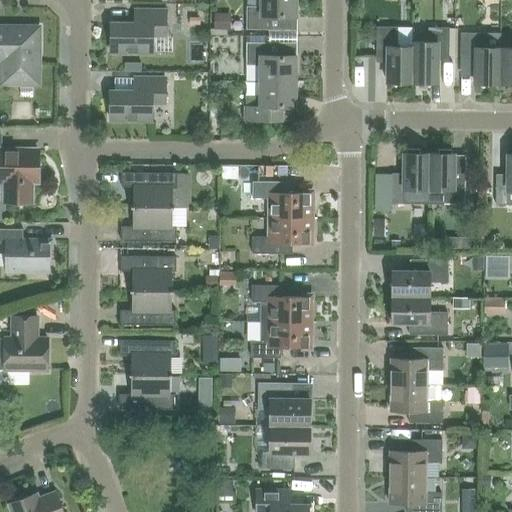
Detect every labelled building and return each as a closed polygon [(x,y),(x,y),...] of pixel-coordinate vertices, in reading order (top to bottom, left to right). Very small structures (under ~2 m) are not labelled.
[(296,17),(295,0),(260,0),(260,7),(246,7),(246,30),(269,30),(269,17),(296,17)] [(138,24),(111,24),(110,53),(151,54),(152,36),(165,36),(165,11),(139,10),(138,24)] [(38,79),(39,28),(0,27),(0,61),(4,62),(4,78),(10,84),(32,85),(38,79)] [(397,28),(383,27),(376,27),(375,57),(387,57),(386,83),(412,83),(412,47),(411,47),(397,47),(397,28)] [(412,47),(412,83),(437,83),(437,56),(448,56),(449,28),(428,28),(427,42),(412,42),(411,47),(412,47)] [(500,84),(500,48),(500,34),(460,33),(460,58),(475,58),(474,84),(500,84)] [(297,47),(298,35),(269,35),(269,46),(297,47)] [(295,56),(268,56),(268,43),(245,43),(245,66),(260,66),(260,82),(295,82),(295,56)] [(511,48),(500,48),(500,84),(511,84),(511,48)] [(138,92),(110,92),(110,121),(151,121),(151,103),(164,103),(164,78),(138,78),(138,92)] [(295,108),(295,82),(260,82),(259,97),(245,97),(245,120),(281,120),(281,108),(295,108)] [(37,182),(37,150),(0,150),(0,134),(0,181),(5,182),(5,202),(31,202),(31,182),(37,182)] [(428,154),(403,153),(403,179),(392,179),(391,204),(428,204),(428,154)] [(453,154),(428,154),(428,204),(464,204),(464,179),(453,179),(453,154)] [(511,204),(511,154),(507,155),(507,180),(495,180),(495,205),(511,204)] [(176,188),(176,173),(121,173),(121,187),(133,187),(132,207),(172,208),(172,188),(176,188)] [(269,218),(311,219),(311,194),(282,194),(282,182),(252,182),(252,199),(269,199),(269,218)] [(171,227),(172,208),(132,207),(132,227),(120,226),(120,241),(176,242),(176,227),(171,227)] [(311,243),(311,219),(269,218),(269,238),(251,237),(251,254),(281,254),(281,243),(311,243)] [(6,269),(48,269),(48,243),(22,243),(22,230),(0,229),(0,243),(6,244),(6,269)] [(175,257),(140,257),(120,256),(120,271),(132,271),(132,291),(171,291),(171,272),(175,272),(175,257)] [(391,297),(429,298),(429,283),(447,283),(448,260),(418,260),(417,272),(391,271),(391,297)] [(281,286),(251,286),(251,303),(260,303),(260,322),(310,322),(310,298),(281,298),(281,286)] [(171,311),(171,291),(132,291),(131,311),(120,310),(119,325),(175,326),(175,311),(171,311)] [(429,312),(429,298),(391,297),(391,323),(417,323),(417,335),(447,335),(447,313),(429,312)] [(482,314),(504,314),(504,299),(483,299),(482,314)] [(0,338),(0,369),(4,370),(47,370),(47,339),(36,339),(36,317),(12,317),(12,339),(4,339),(0,338)] [(260,342),(250,341),(250,358),(280,358),(280,347),(310,347),(310,322),(260,322),(260,342)] [(174,341),(139,340),(119,340),(119,355),(131,355),(131,375),(170,375),(170,356),(174,356),(174,341)] [(508,343),(483,344),(483,368),(508,368),(508,343)] [(390,385),(426,385),(426,371),(442,371),(443,348),(414,348),(414,359),(390,359),(390,385)] [(170,394),(170,375),(131,375),(130,394),(119,394),(118,409),(174,409),(174,395),(170,394)] [(461,380),(460,409),(480,409),(481,381),(461,380)] [(269,426),(309,426),(309,400),(287,399),(288,383),(258,383),(257,409),(269,409),(269,426)] [(426,400),(426,385),(390,385),(390,411),(414,411),(414,423),(442,423),(442,401),(426,400)] [(309,453),(309,426),(269,426),(269,452),(262,452),(262,469),(294,469),(294,453),(309,453)] [(389,477),(425,478),(425,463),(441,463),(441,440),(413,440),(413,452),(389,451),(389,477)] [(425,493),(425,478),(389,477),(389,503),(413,504),(412,511),(440,511),(441,493),(425,493)] [(308,511),(308,504),(289,504),(289,491),(256,490),(255,511),(308,511)] [(62,511),(55,492),(38,498),(36,493),(8,504),(10,511),(62,511)]
